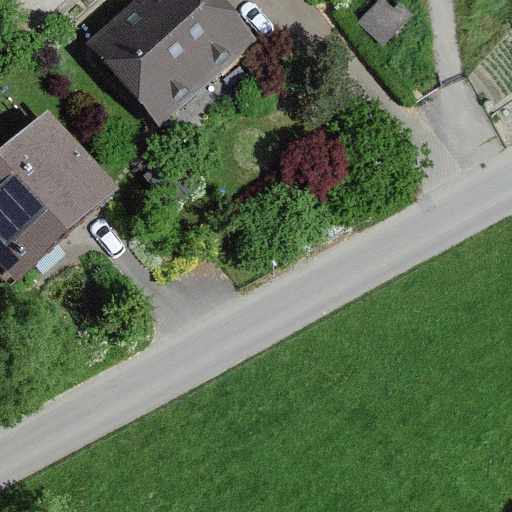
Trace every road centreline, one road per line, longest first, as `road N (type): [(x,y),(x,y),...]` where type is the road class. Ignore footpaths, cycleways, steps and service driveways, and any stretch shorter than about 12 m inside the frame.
road 1 (residential): [(0,458),(511,184)]
road 2 (unknown): [(445,165),(311,47),(236,6)]
